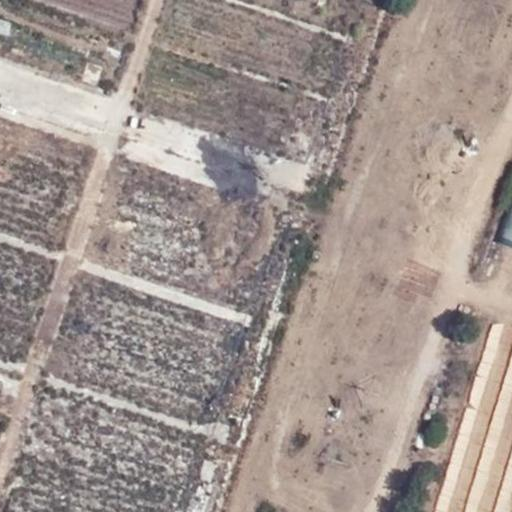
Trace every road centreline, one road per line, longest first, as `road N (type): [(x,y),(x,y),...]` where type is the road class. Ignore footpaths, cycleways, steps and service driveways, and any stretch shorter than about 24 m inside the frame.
road 1 (track): [(306,511),(272,473),(276,424),(432,0)]
road 2 (track): [(371,511),(394,469),(462,270)]
road 3 (track): [(511,304),(446,511)]
road 4 (track): [(511,124),(462,270),(476,290),(511,305)]
